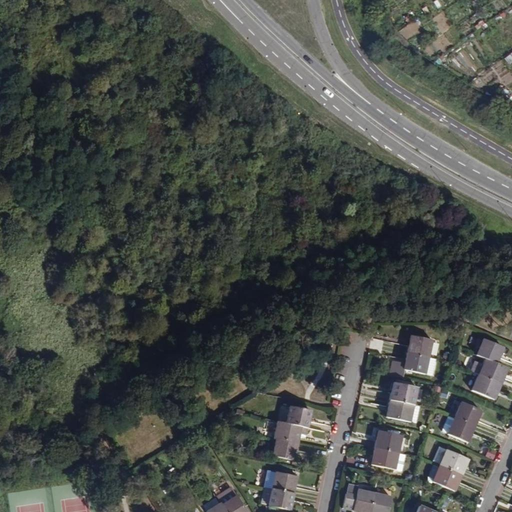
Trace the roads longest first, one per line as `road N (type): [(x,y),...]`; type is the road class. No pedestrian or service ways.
road 1 (primary): [(322,94),(362,130),(511,215)]
road 2 (primary): [(385,122),(243,0)]
road 3 (residential): [(325,511),(361,334)]
road 4 (primary): [(210,0),(263,55),(322,94)]
road 5 (primary): [(385,122),(331,58),(311,0)]
road 6 (primary): [(511,193),(385,122)]
road 7 (primary): [(223,0),(322,94)]
